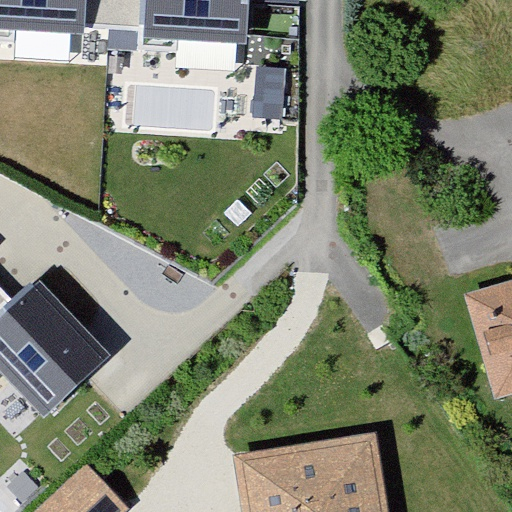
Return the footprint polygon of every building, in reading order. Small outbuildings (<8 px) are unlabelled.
[(83,0),(0,0),(0,21),(83,22),(83,0)] [(250,0),(130,0),(130,24),(250,25),(250,0)] [(34,259),(0,293),(0,366),(40,405),(111,334),(34,259)] [(511,279),(473,290),(499,387),(511,383),(511,279)] [(369,511),(358,435),(237,453),(246,511),(369,511)] [(95,458),(36,511),(129,511),(137,505),(95,458)]
